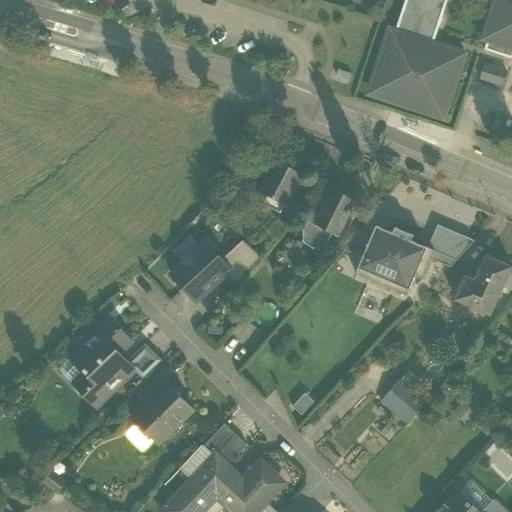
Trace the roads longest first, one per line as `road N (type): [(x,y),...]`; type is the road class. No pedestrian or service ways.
road 1 (residential): [(511,193),(282,96),(0,6)]
road 2 (residential): [(325,477),(138,291)]
